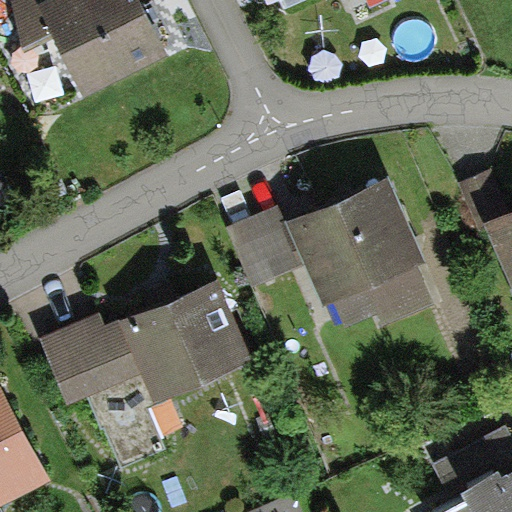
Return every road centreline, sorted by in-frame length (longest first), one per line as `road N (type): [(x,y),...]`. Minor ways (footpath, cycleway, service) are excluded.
road 1 (residential): [(263,124),(0,265)]
road 2 (residential): [(511,99),(397,99),(263,124)]
road 3 (residential): [(263,124),(203,0)]
